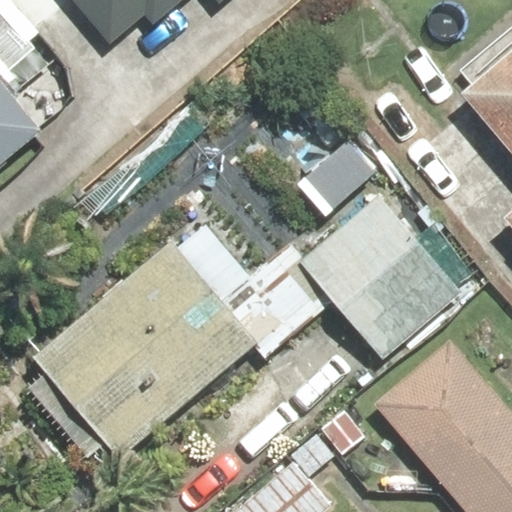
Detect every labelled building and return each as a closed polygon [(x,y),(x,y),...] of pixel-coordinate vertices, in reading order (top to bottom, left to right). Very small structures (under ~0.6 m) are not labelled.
[(67,0),(109,49),(143,20),(152,30),(187,0),(212,0),(219,7),(227,0),(67,0)] [(511,58),(461,102),(511,162),(511,216),(502,225),(511,236),(511,58)] [(0,87),(0,167),(40,134),(0,87)] [(199,107),(97,194),(126,228),(229,141),(199,107)] [(341,218),(387,173),(358,144),(313,189),(341,218)] [(263,365),(327,309),(380,370),(462,298),(376,201),(304,264),(289,247),(248,283),(202,231),(170,259),(263,365)] [(158,252),(27,362),(107,457),(238,347),(158,252)] [(442,363),(373,419),(449,511),(511,511),(511,445),(510,446),(442,363)] [(294,466),(238,511),(329,511),(332,510),(294,466)]
